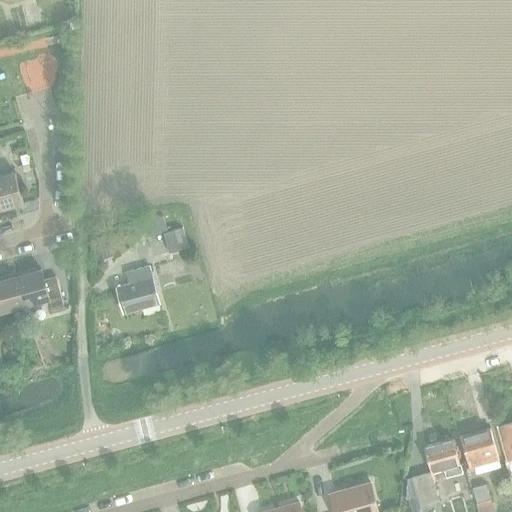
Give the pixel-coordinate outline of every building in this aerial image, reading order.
[(67,0),(19,0),(22,18),(69,11),(67,0)] [(27,156),(19,158),(22,168),(30,165),(27,156)] [(22,168),(21,168),(23,176),(32,173),(30,165),(22,168)] [(0,176),(0,209),(23,203),(15,172),(0,176)] [(188,247),(183,227),(167,232),(163,216),(146,220),(150,236),(163,233),(168,253),(188,247)] [(113,259),(108,243),(96,246),(101,262),(113,259)] [(128,282),(119,285),(114,286),(122,313),(158,302),(148,267),(126,273),(128,282)] [(17,273),(25,305),(50,298),(53,312),(65,309),(58,283),(47,286),(42,270),(39,270),(38,268),(17,273)] [(1,311),(25,305),(17,273),(0,277),(0,325),(4,324),(1,311)] [(511,420),(497,425),(507,460),(504,461),(508,474),(511,473),(511,420)] [(498,468),(495,458),(487,428),(459,436),(470,472),(475,470),(476,474),(498,468)] [(420,511),(420,508),(437,503),(430,481),(459,472),(449,439),(421,447),(428,471),(409,476),(414,496),(407,498),(411,511),(420,511)] [(378,511),(370,482),(330,493),(334,511),(378,511)] [(476,503),(490,500),(485,484),(472,488),(476,503)] [(301,511),(299,501),(259,511),(301,511)]
